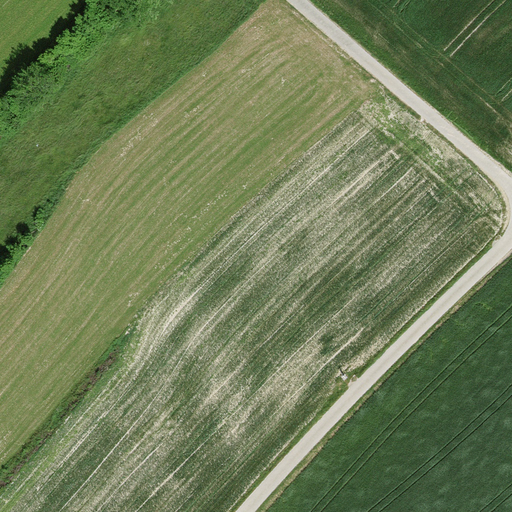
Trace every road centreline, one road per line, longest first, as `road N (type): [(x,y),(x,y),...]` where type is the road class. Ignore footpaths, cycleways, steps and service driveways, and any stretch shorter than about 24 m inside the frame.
road 1 (track): [(238,511),(511,232)]
road 2 (track): [(511,187),(295,0)]
